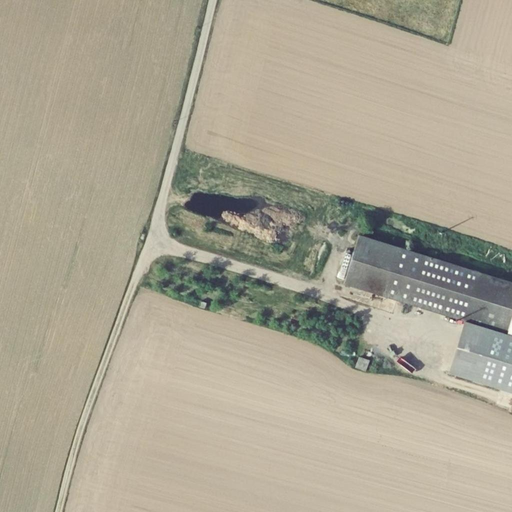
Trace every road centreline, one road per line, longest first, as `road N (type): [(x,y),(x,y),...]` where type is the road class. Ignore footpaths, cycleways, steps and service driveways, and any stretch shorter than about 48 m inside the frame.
road 1 (track): [(151,241),(59,511)]
road 2 (track): [(212,0),(151,241)]
